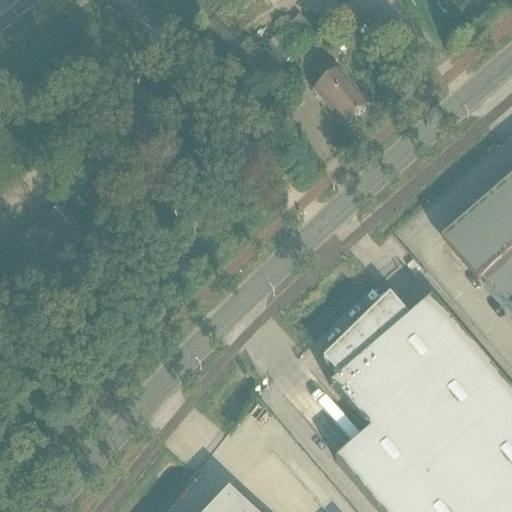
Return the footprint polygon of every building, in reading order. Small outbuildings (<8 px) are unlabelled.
[(480,1),(475,5),(481,14),(486,10),(480,1)] [(264,49),(261,52),(278,71),(286,64),(317,36),(299,18),(274,40),(269,45),(268,46),(264,49)] [(334,69),(325,76),(310,89),(344,129),(369,108),(337,72),(336,73),(334,69)] [(511,183),(488,204),(441,245),(477,287),(482,283),(511,317),(511,183)] [(27,269),(10,248),(0,255),(0,273),(20,298),(94,239),(76,216),(77,215),(75,212),(74,213),(66,203),(47,218),(64,240),(27,269)] [(370,436),(366,439),(335,465),(375,511),(511,511),(511,395),(432,302),(409,322),(390,299),(324,363),(339,382),(330,389),(370,436)] [(245,511),(229,496),(213,511),(245,511)]
